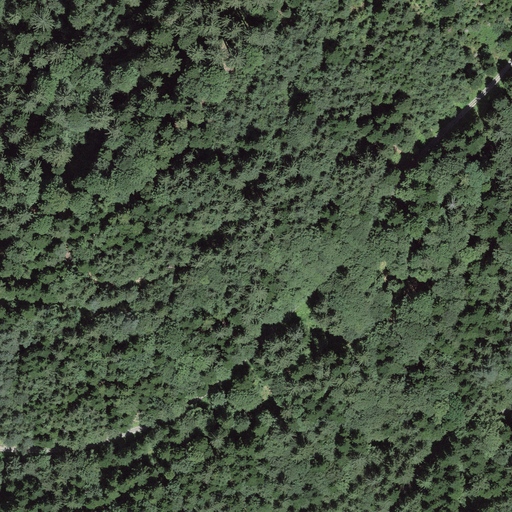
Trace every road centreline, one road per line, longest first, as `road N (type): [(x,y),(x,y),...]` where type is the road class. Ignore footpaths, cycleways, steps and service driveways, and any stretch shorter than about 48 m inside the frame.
road 1 (track): [(511,60),(423,152),(356,241),(219,382),(129,434),(79,448),(0,448)]
road 2 (track): [(511,408),(451,435),(382,511)]
